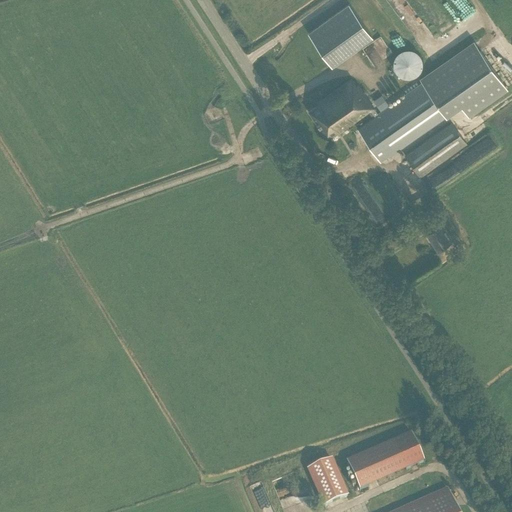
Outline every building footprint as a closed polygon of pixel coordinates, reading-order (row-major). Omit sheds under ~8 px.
[(372,37),(349,5),(308,34),(331,66),(372,37)] [(377,43),(390,54),(399,44),(386,33),(377,43)] [(318,105),(308,112),(329,141),(370,111),(375,117),(357,129),(380,162),(461,105),(469,116),(508,89),(474,40),(420,78),(423,83),(378,114),(372,106),(373,106),(372,104),(371,104),(357,85),(356,86),(351,79),(318,104),(318,105)] [(422,65),(422,62),(421,59),(420,57),(418,55),(416,53),(414,51),(411,50),(408,50),(405,50),(403,51),(400,52),(398,54),(396,56),(394,58),(393,61),(393,64),(393,67),(394,69),(395,72),(397,74),(399,76),(401,78),(404,79),(407,79),(410,79),(413,78),(415,77),(417,75),(419,73),(421,71),(422,68),(422,65)] [(420,177),(466,144),(450,122),(405,155),(420,177)] [(490,141),(444,163),(450,173),(495,152),(490,141)] [(406,184),(401,187),(405,197),(411,195),(406,184)] [(437,252),(449,244),(439,227),(441,226),(438,221),(429,227),(432,231),(427,235),(437,252)] [(347,462),(359,491),(423,463),(410,434),(347,462)] [(325,507),(348,497),(333,460),(308,469),(325,507)] [(457,511),(448,490),(398,511),(457,511)]
